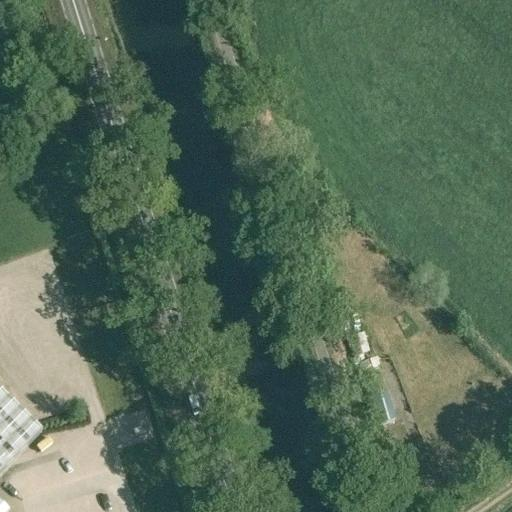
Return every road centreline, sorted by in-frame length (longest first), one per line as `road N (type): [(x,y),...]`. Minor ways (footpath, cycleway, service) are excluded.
road 1 (secondary): [(233,511),(72,0)]
road 2 (unknown): [(128,511),(109,478),(23,476)]
